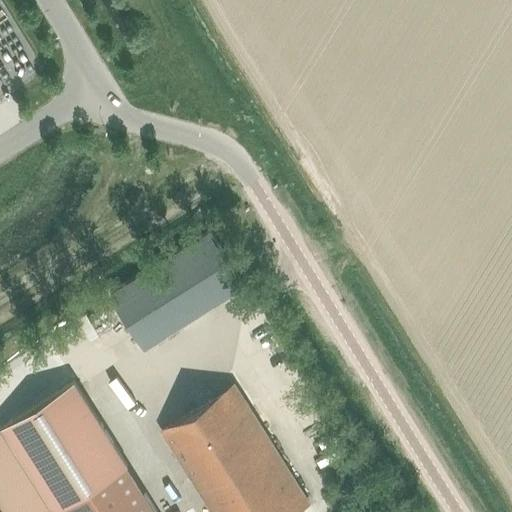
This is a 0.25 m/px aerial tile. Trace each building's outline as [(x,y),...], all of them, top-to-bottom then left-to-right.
[(0,67),(0,87),(8,83),(0,67)] [(110,291),(144,346),(246,282),(212,227),(110,291)] [(156,511),(126,464),(72,380),(2,425),(55,509),(57,511),(156,511)] [(234,384),(161,430),(212,511),(292,511),(308,502),(234,384)] [(56,511),(2,425),(0,426),(0,511),(56,511)] [(360,484),(366,480),(363,476),(357,480),(360,484)]
